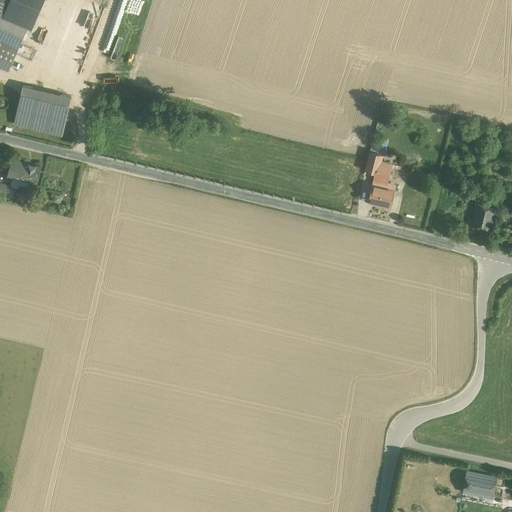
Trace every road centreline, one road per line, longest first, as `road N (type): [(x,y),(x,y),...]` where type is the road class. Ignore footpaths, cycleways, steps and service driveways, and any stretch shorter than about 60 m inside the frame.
road 1 (unclassified): [(490,254),(0,138)]
road 2 (unclassified): [(380,511),(399,430),(476,388),(490,254)]
road 3 (track): [(115,0),(79,97),(88,158)]
